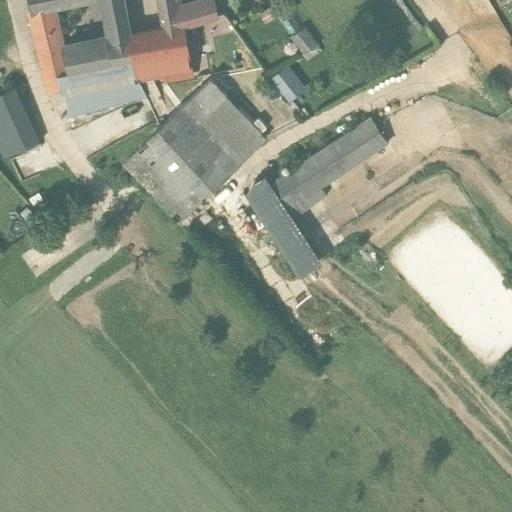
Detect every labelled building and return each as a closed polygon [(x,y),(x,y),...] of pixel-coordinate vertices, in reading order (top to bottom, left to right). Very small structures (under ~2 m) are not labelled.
[(130,33),(112,36),(55,47),(46,4),(63,0),(28,0),(30,8),(28,9),(48,93),(58,91),(57,90),(64,88),(68,116),(147,98),(137,74),(141,73),(137,66),(130,33)] [(130,33),(126,7),(124,0),(104,0),(112,36),(130,33)] [(160,0),(165,27),(182,23),(218,15),(214,0),(195,0),(179,4),(178,0),(160,0)] [(260,13),(266,23),(276,17),(270,7),(260,13)] [(193,74),(182,23),(165,27),(130,33),(137,66),(141,73),(142,77),(169,71),(170,79),(193,74)] [(303,54),(318,43),(305,26),(291,37),(303,54)] [(290,100),(309,87),(291,62),(272,75),(290,100)] [(185,102),(203,121),(228,97),(211,78),(185,102)] [(0,150),(3,157),(40,142),(15,86),(0,92),(0,150)] [(242,161),(203,121),(185,102),(121,163),(179,224),(185,218),(184,217),(190,211),(242,161)] [(271,181),(294,218),(327,195),(321,187),(388,143),(370,116),(271,181)] [(294,218),(271,181),(265,173),(252,182),(246,195),(299,278),(323,263),(294,218)]
